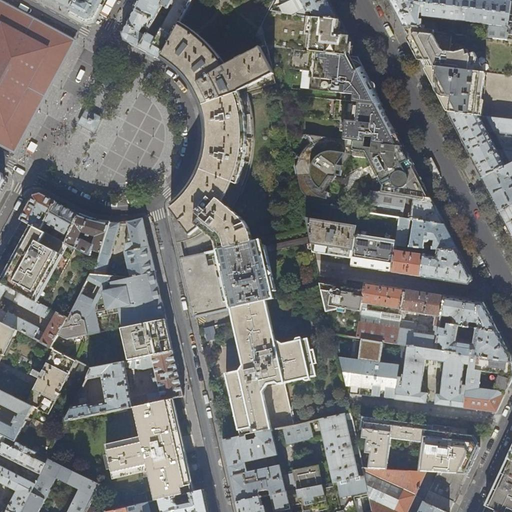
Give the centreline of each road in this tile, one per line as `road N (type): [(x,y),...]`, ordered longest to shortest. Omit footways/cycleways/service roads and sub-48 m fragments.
road 1 (residential): [(357,0),(511,293)]
road 2 (residential): [(224,511),(156,202)]
road 3 (residential): [(24,0),(177,87),(189,109),(191,149),(156,202)]
road 4 (residential): [(329,269),(511,297)]
road 5 (residential): [(156,202),(100,209),(26,172)]
